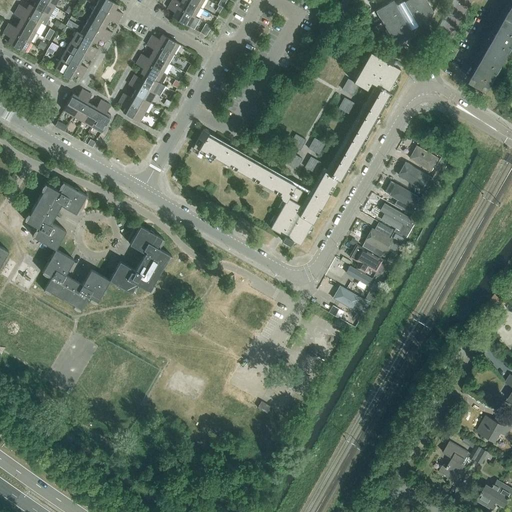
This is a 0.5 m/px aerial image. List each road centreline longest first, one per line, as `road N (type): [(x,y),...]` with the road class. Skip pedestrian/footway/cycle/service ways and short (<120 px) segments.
road 1 (residential): [(144,193),(213,54),(119,0)]
road 2 (tertiary): [(303,284),(402,112)]
road 3 (tertiary): [(303,284),(144,193)]
road 4 (residential): [(396,487),(483,336)]
road 5 (residential): [(0,54),(62,89),(41,135)]
